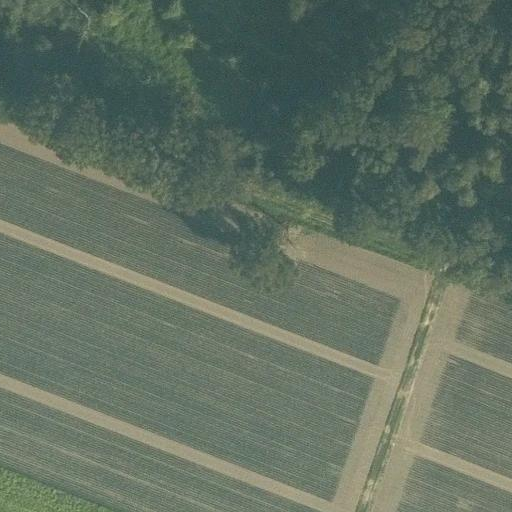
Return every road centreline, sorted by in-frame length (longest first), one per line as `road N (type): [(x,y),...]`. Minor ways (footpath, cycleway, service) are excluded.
road 1 (track): [(0,96),(511,282)]
road 2 (track): [(362,511),(448,260)]
